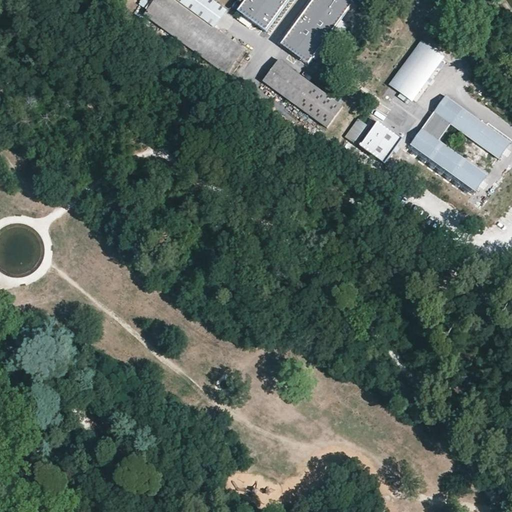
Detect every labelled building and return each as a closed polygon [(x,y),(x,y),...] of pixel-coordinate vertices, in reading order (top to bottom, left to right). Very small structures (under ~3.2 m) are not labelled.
[(141,0),(139,6),(147,10),(152,0),(141,0)] [(215,29),(194,13),(203,0),(155,0),(145,14),(226,74),(244,50),(215,29)] [(209,0),(203,0),(194,13),(215,29),(227,13),(209,0)] [(247,0),(238,13),(267,34),(291,0),(247,0)] [(350,0),(314,0),(286,40),(313,60),(330,37),(338,42),(349,26),(342,21),(355,3),(350,0)] [(313,60),(286,40),(281,46),(308,66),(313,60)] [(422,42),(391,84),(412,100),(443,58),(422,42)] [(343,107),(279,60),(263,81),(327,128),(343,107)] [(411,147),(476,193),(488,176),(440,141),(451,126),(500,161),(511,145),(446,99),(411,147)] [(402,139),(377,121),(359,146),(383,164),(402,139)]
